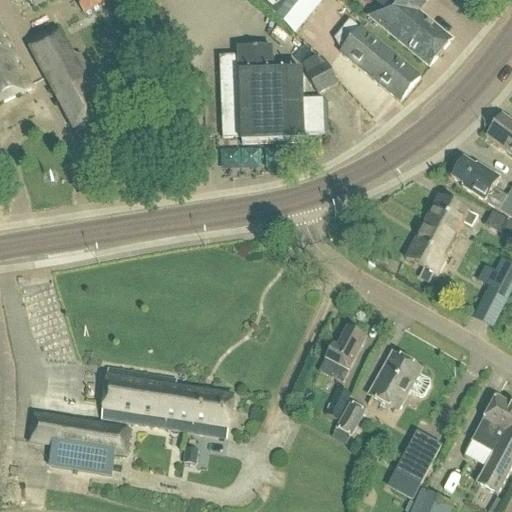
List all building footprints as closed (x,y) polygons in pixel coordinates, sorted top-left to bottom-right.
[(57,0),(10,0),(14,6),(24,0),(28,0),(35,12),(57,0)] [(84,18),(106,4),(103,0),(80,0),(76,3),(84,18)] [(248,0),(293,38),(320,6),(312,0),(248,0)] [(430,71),(452,45),(419,17),(426,8),(416,0),(385,0),(368,21),(430,71)] [(0,108),(32,92),(0,29),(0,108)] [(78,72),(56,29),(27,45),(75,138),(112,118),(86,68),(78,72)] [(399,108),(420,83),(361,33),(340,58),(399,108)] [(273,78),(272,54),(238,55),(238,61),(220,62),(223,143),(241,142),(242,149),(276,148),(276,152),(286,152),(286,148),(305,147),(305,139),(325,139),(323,103),(303,104),(303,77),(273,78)] [(319,99),(339,88),(327,66),(307,77),(319,99)] [(511,128),(502,121),(501,123),(499,122),(486,140),(488,141),(487,143),(511,161),(511,128)] [(474,172),(462,164),(451,182),(463,190),(461,192),(511,224),(511,223),(511,192),(506,202),(493,193),(499,183),(476,168),(474,172)] [(427,224),(458,240),(463,230),(472,234),(478,223),(439,202),(427,224)] [(511,244),(511,227),(492,216),(484,231),(511,244)] [(435,281),(458,240),(427,224),(405,265),(424,275),(433,279),(435,281)] [(494,291),(509,299),(511,292),(511,270),(505,267),(494,291)] [(424,275),(419,283),(428,288),(433,279),(424,275)] [(355,362),(364,343),(347,334),(337,352),(332,350),(324,364),(326,365),(319,377),(336,386),(337,385),(343,388),(357,363),(355,362)] [(423,400),(430,388),(429,384),(419,379),(421,374),(392,358),(368,399),(397,416),(409,395),(419,401),(423,400)] [(227,444),(233,402),(175,393),(176,385),(108,374),(101,425),(227,444)] [(338,424),(350,397),(336,391),(324,418),(338,424)] [(496,500),(511,471),(511,410),(496,402),(471,447),(493,459),(476,489),(496,500)] [(350,440),(364,415),(350,408),(337,432),(350,440)] [(128,462),(132,433),(38,419),(34,447),(56,451),(53,471),(112,480),(115,460),(128,462)] [(408,454),(396,477),(397,477),(421,489),(441,451),(426,442),(417,459),(408,454)] [(195,469),(197,457),(186,455),(184,468),(195,469)] [(453,511),(455,509),(424,494),(415,511),(453,511)]
